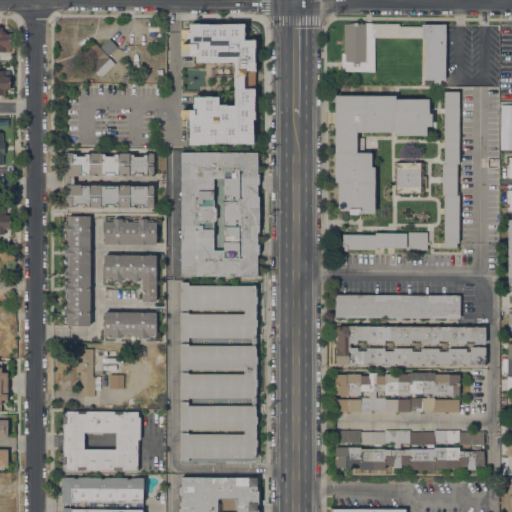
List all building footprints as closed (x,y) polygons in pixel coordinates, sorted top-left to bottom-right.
[(244,23),(244,27),(244,40),(255,40),(255,119),(253,119),(253,144),(246,144),(246,143),(207,143),(207,144),(199,144),(199,145),(189,145),(189,138),(189,127),(188,127),(188,116),(180,116),(180,110),(193,110),(193,104),(193,97),(218,97),(218,105),(226,105),(234,105),(234,87),(234,72),(234,62),(228,62),(195,62),(195,50),(180,50),(181,44),(190,44),(190,38),(181,38),(181,29),(189,29),(189,23),(244,23)] [(445,80),(424,79),(424,39),(421,39),(421,37),(374,37),(374,71),(341,71),(341,53),(343,53),(343,24),(364,24),(364,23),(399,23),(399,26),(421,26),(421,24),(445,24),(445,80)] [(0,52),(0,27),(2,27),(2,30),(3,30),(4,31),(4,32),(4,33),(9,33),(9,46),(3,46),(3,52),(0,52)] [(107,56),(115,64),(100,77),(80,56),(94,42),(99,47),(108,39),(116,47),(107,56)] [(0,95),(0,70),(3,70),(3,76),(9,76),(9,88),(5,88),(5,95),(0,95)] [(441,195),(441,163),(443,163),(443,91),(458,91),(458,164),(456,164),(456,192),(458,192),(458,243),(456,243),(456,248),(443,248),(443,195),(441,195)] [(395,95),(395,99),(428,99),(428,113),(431,113),(431,125),(426,125),(426,135),(394,135),(394,132),(356,132),(356,152),(371,152),(371,167),(374,167),(374,213),(357,213),(357,214),(348,214),(348,211),(337,211),(337,182),(334,182),(334,95),(395,95)] [(500,105),(511,105),(511,150),(500,150),(500,105)] [(0,117),(13,117),(12,131),(0,131),(0,117)] [(180,152),(258,152),(258,162),(257,162),(257,174),(258,174),(258,184),(257,184),(257,196),(258,196),(258,232),(257,232),(257,244),(258,244),(258,254),(257,254),(257,266),(258,266),(258,276),(180,276),(180,152)] [(76,153),(76,156),(84,156),(84,154),(104,154),(104,156),(113,156),(113,154),(133,154),(133,156),(142,156),(142,153),(153,153),(153,155),(154,155),(154,174),(153,174),(153,176),(147,176),(147,175),(129,175),(129,176),(117,176),(118,175),(100,174),(100,176),(89,176),(89,175),(79,175),(79,176),(65,176),(65,175),(64,175),(64,165),(64,153),(76,153)] [(396,163),(423,163),(423,192),(396,192),(396,163)] [(80,185),(89,186),(89,185),(104,185),(104,186),(113,186),(113,185),(133,185),(133,186),(142,186),(142,185),(153,185),(153,186),(154,186),(154,195),(153,195),(153,208),(146,208),(146,207),(142,207),(142,205),(133,205),(133,207),(130,207),(130,208),(117,208),(117,207),(113,207),(113,204),(104,204),(104,207),(101,207),(101,208),(88,208),(88,207),(84,207),(84,204),(75,204),(75,207),(72,206),(72,208),(64,208),(64,195),(63,195),(63,186),(64,186),(64,184),(80,185)] [(4,229),(4,234),(0,234),(0,206),(2,206),(2,215),(10,215),(10,228),(4,229)] [(89,326),(67,326),(67,325),(63,325),(63,217),(67,217),(67,216),(89,216),(89,326)] [(103,244),(103,221),(104,221),(104,217),(155,217),(155,222),(156,222),(156,245),(103,244)] [(374,234),(374,233),(405,233),(405,232),(426,232),(426,250),(405,250),(405,247),(374,247),(374,249),(346,249),(346,250),(343,250),(343,246),(341,246),(342,234),(374,234)] [(155,255),(155,277),(156,277),(156,301),(141,301),(141,285),(104,285),(104,277),(103,277),(103,255),(155,255)] [(180,463),(180,282),(252,282),(252,285),(255,285),(255,288),(255,296),(256,296),(256,303),(255,303),(255,319),(256,319),(256,326),(255,326),(255,334),(255,337),(257,337),(257,346),(255,346),(255,348),(255,356),(256,356),(256,364),(255,364),(255,379),(256,379),(256,387),(255,387),(255,395),(255,397),(257,397),(257,406),(255,406),(255,409),(255,416),(256,416),(256,423),(255,423),(255,440),(256,440),(256,447),(255,447),(255,455),(254,458),(252,458),(252,461),(192,461),(192,464),(180,463)] [(459,295),(459,318),(334,317),(334,295),(459,295)] [(156,312),(156,316),(157,316),(157,323),(155,323),(155,343),(104,343),(104,335),(103,335),(103,312),(156,312)] [(335,364),(335,347),(336,347),(336,332),(334,332),(334,326),(338,326),(338,325),(485,327),(485,328),(486,328),(486,334),(485,334),(484,344),(474,344),(474,341),(466,341),(466,344),(447,344),(447,341),(439,341),(439,344),(420,344),(420,341),(411,340),(411,344),(392,344),(392,340),(384,340),(384,344),(365,343),(365,340),(357,340),(357,343),(349,343),(349,347),(356,347),(356,351),(365,351),(365,348),(384,348),(384,351),(392,351),(392,348),(410,348),(410,351),(420,351),(420,348),(438,348),(438,352),(447,352),(447,348),(465,349),(465,352),(469,352),(469,347),(484,347),(486,347),(486,365),(484,365),(484,366),(335,364)] [(92,377),(100,377),(100,389),(94,389),(94,396),(80,396),(80,372),(75,372),(75,346),(85,346),(85,349),(92,349),(92,377)] [(360,391),(360,395),(335,395),(335,386),(334,386),(334,374),(345,374),(345,373),(360,374),(360,376),(368,376),(368,373),(376,373),(376,375),(384,375),(384,373),(408,373),(408,372),(434,372),(434,374),(448,374),(459,374),(459,385),(458,385),(458,395),(433,395),(433,393),(409,393),(409,395),(384,395),(384,392),(375,392),(375,397),(383,397),(384,399),(409,399),(409,397),(433,397),(433,399),(458,399),(458,412),(433,412),(433,410),(409,410),(409,412),(384,411),(384,410),(360,410),(360,412),(335,412),(335,399),(359,399),(359,397),(368,397),(368,391),(360,391)] [(123,374),(123,377),(125,377),(125,381),(123,381),(123,388),(109,388),(109,374),(123,374)] [(62,470),(62,468),(61,468),(61,467),(61,465),(61,464),(62,464),(62,457),(61,456),(61,455),(61,454),(61,453),(62,453),(62,449),(61,448),(61,446),(62,445),(62,435),(61,435),(61,434),(61,433),(62,432),(62,428),(61,428),(61,427),(61,425),(62,424),(62,416),(61,416),(61,414),(61,413),(63,412),(63,411),(77,411),(77,414),(85,414),(85,411),(114,411),(114,414),(122,414),(122,411),(137,411),(137,417),(139,417),(139,450),(137,450),(137,453),(139,453),(139,458),(137,458),(137,464),(139,464),(139,469),(137,469),(137,471),(62,470)] [(399,443),(399,449),(408,449),(433,449),(433,447),(458,447),(458,451),(483,451),(483,457),(484,457),(484,466),(474,466),(474,469),(467,469),(467,466),(458,466),(458,468),(434,468),(434,470),(408,469),(408,465),(400,465),(400,467),(393,467),(393,464),(384,464),(384,470),(359,469),(359,468),(345,468),(345,467),(334,467),(334,447),(360,447),(360,448),(384,449),(393,449),(393,443),(384,443),(384,444),(360,444),(360,442),(334,442),(335,430),(360,430),(360,431),(384,431),(384,430),(409,430),(409,431),(433,432),(433,430),(459,430),(459,431),(483,432),(483,444),(458,444),(458,441),(434,441),(434,444),(409,444),(409,443),(399,443)] [(61,511),(61,508),(63,508),(63,503),(61,503),(61,478),(64,478),(64,477),(74,477),(74,479),(78,479),(78,477),(100,477),(100,479),(104,479),(104,477),(127,478),(127,479),(130,479),(130,478),(142,478),(142,511),(61,511)] [(180,477),(256,477),(256,480),(258,480),(258,484),(256,484),(256,486),(258,486),(258,511),(178,511),(178,486),(180,486),(180,477)]
